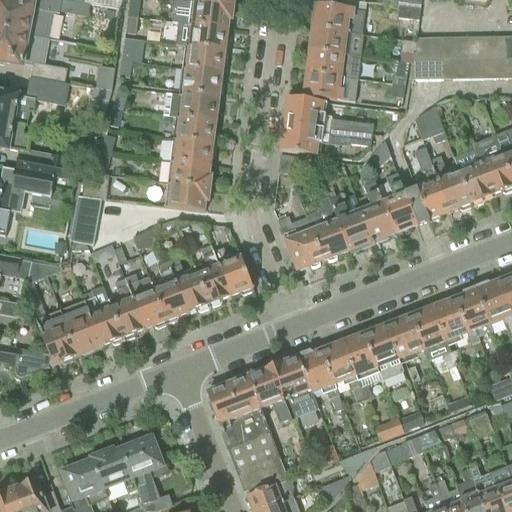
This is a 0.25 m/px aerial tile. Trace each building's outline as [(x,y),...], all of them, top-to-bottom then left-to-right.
[(0,0),(0,32),(48,42),(53,15),(57,16),(60,1),(55,0),(40,0),(38,12),(21,9),(22,5),(0,0)] [(122,0),(84,0),(84,5),(92,7),(120,12),(122,0)] [(175,0),(175,4),(190,6),(232,11),(233,0),(175,0)] [(400,0),(399,5),(422,8),(422,0),(400,0)] [(60,1),(57,16),(89,23),(92,7),(84,5),(60,1)] [(315,9),(312,31),(350,36),(363,38),(367,5),(342,2),(341,12),(315,9)] [(129,4),(126,21),(137,22),(139,5),(129,4)] [(172,27),(187,29),(226,34),(228,23),(231,24),(232,11),(190,6),(175,4),(172,27)] [(398,9),(397,21),(418,23),(420,12),(398,9)] [(137,22),(126,21),(124,37),(134,38),(137,22)] [(178,27),(175,50),(184,51),(226,57),(228,42),(225,41),(226,34),(187,29),(178,27)] [(312,31),(310,54),(347,59),(350,36),(312,31)] [(0,64),(2,65),(10,66),(11,62),(25,65),(32,66),(29,80),(64,85),(66,73),(43,68),(48,42),(0,32),(0,64)] [(504,62),(504,40),(491,41),(492,62),(495,62),(504,62)] [(442,63),(453,63),(455,63),(454,41),(442,42),(442,63)] [(467,63),(466,41),(454,41),(455,63),(467,63)] [(467,63),(480,62),(479,41),(466,41),(467,63)] [(492,62),(491,41),(479,41),(480,62),(481,62),(492,62)] [(123,43),(122,51),(140,53),(141,45),(123,42),(123,43)] [(430,63),(429,42),(417,42),(416,45),(415,59),(414,63),(425,63),(430,63)] [(430,63),(439,63),(442,63),(442,42),(429,42),(430,63)] [(403,43),(401,57),(415,59),(416,45),(403,43)] [(122,51),(120,64),(131,65),(138,66),(140,53),(122,51)] [(184,51),(181,74),(220,79),(222,68),(225,68),(226,57),(184,51)] [(310,54),(307,76),(358,83),(360,61),(347,59),(310,54)] [(467,63),(467,83),(482,83),(481,62),(480,62),(467,63)] [(495,62),(492,62),(481,62),(482,83),(496,83),(495,62)] [(495,62),(496,83),(510,83),(509,62),(504,62),(495,62)] [(425,63),(414,63),(411,84),(425,84),(425,63)] [(439,63),(430,63),(425,63),(425,84),(439,84),(439,63)] [(453,63),(442,63),(439,63),(439,84),(453,83),(453,63)] [(467,83),(467,63),(455,63),(453,63),(453,83),(467,83)] [(120,64),(118,81),(129,82),(131,65),(120,64)] [(101,69),(97,91),(113,93),(117,71),(101,69)] [(181,74),(178,97),(217,102),(218,96),(221,97),(222,87),(219,87),(220,79),(181,74)] [(394,74),(392,87),(404,89),(406,76),(394,74)] [(307,76),(304,100),(355,106),(358,83),(307,76)] [(0,123),(25,128),(27,129),(30,114),(34,115),(36,104),(65,108),(69,86),(29,80),(26,100),(0,95),(0,123)] [(392,87),(390,100),(402,101),(404,89),(392,87)] [(92,91),(90,102),(108,105),(111,94),(92,91)] [(163,118),(175,119),(215,124),(216,115),(218,116),(220,106),(217,106),(217,102),(178,97),(166,95),(163,118)] [(117,96),(113,111),(123,112),(127,99),(117,96)] [(287,101),(284,128),(323,133),(326,107),(287,101)] [(113,111),(108,129),(118,131),(123,112),(113,111)] [(423,118),(415,125),(422,144),(432,140),(435,147),(446,143),(434,112),(423,118)] [(175,119),(172,142),(214,147),(216,135),(213,135),(215,124),(175,119)] [(25,128),(0,123),(0,150),(10,152),(18,154),(14,173),(52,180),(67,183),(70,161),(29,153),(31,140),(23,138),(25,128)] [(372,140),(374,129),(331,124),(330,134),(372,140)] [(323,133),(284,128),(280,155),(319,160),(323,133)] [(511,132),(493,140),(511,189),(511,132)] [(329,146),(371,151),(372,140),(330,134),(329,146)] [(105,139),(101,156),(111,157),(115,142),(105,139)] [(511,189),(493,140),(472,148),(492,200),(501,196),(504,198),(511,194),(511,189)] [(172,142),(169,164),(209,170),(210,162),(212,162),(214,147),(172,142)] [(384,145),(368,161),(375,175),(390,160),(384,145)] [(464,159),(454,163),(456,170),(472,210),(482,207),(483,203),(492,200),(472,148),(461,152),(464,159)] [(425,152),(413,156),(418,168),(429,163),(425,152)] [(111,157),(101,156),(96,170),(107,173),(111,157)] [(280,159),(277,177),(297,179),(300,161),(280,159)] [(439,160),(429,163),(450,216),(458,213),(462,215),(472,210),(456,170),(445,174),(439,160)] [(412,187),(415,193),(428,228),(439,223),(441,220),(450,216),(429,163),(418,168),(423,182),(412,187)] [(169,164),(166,187),(208,193),(210,180),(207,179),(209,170),(169,164)] [(0,239),(4,240),(8,215),(5,214),(9,193),(14,194),(14,196),(19,197),(19,195),(49,201),(52,180),(14,173),(3,171),(0,187),(0,239)] [(88,176),(82,201),(101,203),(105,204),(108,179),(88,176)] [(388,187),(376,191),(394,238),(417,229),(418,232),(423,230),(428,228),(415,193),(409,195),(404,197),(397,178),(386,182),(388,187)] [(208,193),(166,187),(163,210),(203,216),(204,206),(207,206),(208,193)] [(370,211),(360,215),(373,249),(374,249),(373,248),(386,243),(386,241),(394,238),(376,191),(374,187),(363,191),(370,211)] [(332,192),(325,195),(326,197),(328,201),(329,205),(336,202),(332,192)] [(77,200),(69,245),(73,246),(86,248),(93,249),(101,203),(82,201),(77,200)] [(336,202),(329,205),(330,209),(331,210),(332,212),(333,212),(349,255),(355,253),(356,255),(373,249),(359,215),(354,200),(342,204),(341,202),(341,200),(337,201),(336,202)] [(317,217),(305,221),(311,234),(323,265),(327,264),(328,267),(333,266),(337,263),(335,261),(349,255),(333,212),(332,212),(331,210),(330,209),(329,205),(328,201),(320,204),(323,212),(324,214),(319,216),(317,217)] [(323,265),(311,234),(295,240),(288,220),(277,224),(297,275),(310,270),(311,274),(316,273),(320,270),(319,267),(323,265)] [(154,231),(159,244),(165,241),(168,238),(180,234),(176,224),(164,227),(154,231)] [(185,225),(176,224),(180,234),(188,231),(185,225)] [(143,236),(143,237),(148,249),(159,245),(159,244),(154,231),(143,236)] [(220,245),(211,249),(231,301),(239,298),(242,299),(253,295),(238,255),(226,259),(220,245)] [(73,246),(72,254),(88,254),(86,248),(73,246)] [(205,268),(194,272),(210,312),(220,308),(221,305),(231,301),(211,249),(199,253),(205,268)] [(0,259),(0,277),(1,278),(27,283),(31,266),(0,259)] [(177,261),(168,265),(188,318),(196,314),(200,316),(210,312),(194,272),(183,276),(177,261)] [(162,284),(152,288),(167,329),(177,325),(178,321),(188,318),(168,265),(157,270),(162,284)] [(27,283),(26,288),(45,281),(40,267),(31,266),(27,283)] [(60,271),(40,267),(45,281),(61,275),(61,274),(61,273),(60,272),(60,271)] [(138,285),(135,278),(124,282),(145,334),(153,331),(156,333),(167,329),(152,288),(151,289),(148,281),(138,285)] [(119,301),(109,305),(124,346),(134,342),(136,338),(145,334),(124,282),(114,286),(117,292),(116,293),(119,301)] [(488,288),(475,293),(489,329),(502,324),(510,345),(511,343),(511,313),(501,285),(490,289),(488,288)] [(92,295),(82,299),(84,305),(103,351),(110,348),(114,350),(124,346),(109,305),(103,291),(92,295)] [(463,300),(454,304),(467,337),(472,348),(476,361),(484,358),(477,340),(491,335),(489,329),(475,293),(464,297),(463,300)] [(441,308),(433,312),(446,345),(459,340),(461,339),(467,337),(454,304),(453,304),(450,302),(442,305),(441,308)] [(84,305),(60,314),(64,324),(66,323),(72,340),(68,342),(75,361),(82,359),(84,361),(92,358),(93,355),(103,351),(84,305)] [(413,320),(412,320),(424,353),(429,364),(443,359),(448,372),(455,369),(450,356),(448,351),(447,348),(446,345),(433,312),(424,315),(422,313),(413,316),(413,320)] [(72,363),(75,361),(68,342),(72,340),(66,323),(64,324),(60,314),(34,324),(47,357),(51,368),(52,371),(62,367),(64,369),(72,366),(72,363)] [(399,325),(386,330),(400,367),(401,368),(414,362),(414,361),(412,358),(416,356),(424,353),(412,320),(410,321),(407,319),(399,322),(399,325)] [(366,338),(365,338),(378,371),(382,383),(403,375),(401,369),(401,368),(400,367),(386,330),(377,334),(374,332),(366,335),(366,338)] [(351,344),(343,347),(360,390),(361,393),(365,404),(372,401),(368,390),(381,385),(376,372),(378,371),(365,338),(363,339),(361,337),(351,341),(351,344)] [(323,355),(321,355),(334,388),(347,383),(352,396),(353,396),(361,393),(360,390),(343,347),(334,350),(331,348),(323,351),(323,355)] [(43,371),(51,368),(47,357),(0,348),(0,364),(15,367),(14,374),(14,375),(15,377),(15,379),(17,380),(19,381),(21,382),(22,382),(23,381),(44,374),(43,371)] [(457,353),(450,356),(455,369),(462,366),(457,353)] [(309,356),(298,361),(312,397),(324,392),(329,403),(331,402),(336,415),(342,412),(334,388),(321,355),(312,359),(309,356)] [(298,361),(275,370),(287,403),(294,420),(294,421),(318,412),(312,397),(298,361)] [(275,370),(248,380),(261,414),(272,410),(278,427),(290,422),(284,405),(287,403),(275,370)] [(414,370),(407,373),(412,385),(419,383),(414,370)] [(248,380),(228,388),(266,488),(285,480),(259,414),(261,414),(248,380)] [(206,397),(244,496),(266,488),(228,388),(206,397)] [(361,393),(353,396),(358,407),(365,404),(361,393)] [(467,400),(454,405),(457,414),(471,408),(467,400)] [(511,404),(501,409),(501,410),(504,416),(507,425),(511,423),(511,404)] [(500,406),(487,411),(491,421),(504,416),(501,410),(501,409),(500,406)] [(469,421),(467,422),(475,441),(492,435),(484,415),(469,421)] [(419,416),(398,424),(403,436),(424,428),(419,416)] [(452,427),(451,428),(455,440),(457,439),(468,435),(463,424),(463,423),(452,427)] [(398,424),(375,433),(380,445),(381,445),(403,436),(398,424)] [(451,428),(438,433),(443,445),(455,440),(451,428)] [(435,434),(418,441),(424,456),(441,449),(440,446),(435,434)] [(138,446),(121,453),(135,491),(138,498),(146,496),(143,489),(144,488),(143,488),(151,485),(148,475),(165,468),(159,453),(156,454),(151,441),(146,443),(144,441),(139,443),(138,446)] [(418,441),(401,447),(407,462),(424,456),(418,441)] [(407,464),(401,447),(385,454),(385,455),(391,470),(407,464)] [(90,461),(91,464),(102,493),(122,485),(126,495),(135,491),(121,453),(120,450),(103,457),(101,455),(96,457),(95,460),(90,461)] [(375,451),(338,466),(348,480),(349,481),(375,451)] [(377,458),(369,467),(373,477),(391,470),(385,455),(377,458)] [(299,461),(296,462),(303,479),(314,475),(307,458),(299,461)] [(69,511),(66,511),(90,511),(89,509),(98,505),(105,502),(102,493),(91,464),(74,471),(71,470),(67,471),(65,474),(62,476),(67,489),(63,490),(69,506),(67,506),(69,511)] [(369,467),(356,483),(358,488),(360,494),(377,487),(373,477),(369,467)] [(476,470),(469,473),(484,511),(503,511),(490,476),(480,480),(476,470)] [(506,470),(490,476),(503,511),(511,511),(511,484),(508,473),(506,470)] [(456,489),(458,493),(465,511),(484,511),(469,473),(460,476),(464,486),(456,489)] [(244,496),(250,511),(271,511),(292,504),(290,499),(293,493),(290,486),(287,485),(285,480),(266,488),(244,496)] [(348,480),(325,490),(332,504),(349,481),(348,480)] [(23,489),(13,493),(20,511),(57,511),(52,496),(41,500),(35,484),(33,485),(29,484),(24,486),(23,489)] [(443,484),(436,487),(440,499),(445,511),(464,511),(461,502),(458,493),(448,497),(447,497),(443,484)] [(424,506),(425,511),(445,511),(440,499),(436,487),(427,491),(431,503),(424,506)] [(358,488),(350,491),(354,502),(362,499),(360,494),(358,488)] [(0,511),(20,511),(13,493),(3,497),(0,496),(0,511)] [(167,499),(142,508),(142,510),(143,511),(165,511),(171,510),(171,509),(170,506),(167,499)] [(404,504),(406,511),(415,511),(411,501),(404,504)]
